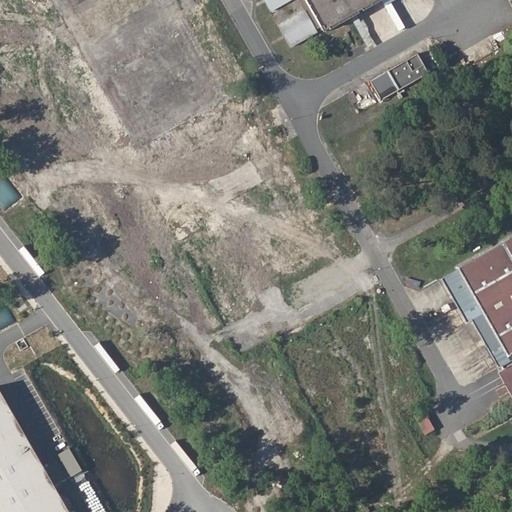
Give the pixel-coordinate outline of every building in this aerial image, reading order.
[(266,0),(272,11),(290,0),(266,0)] [(319,0),(334,27),(380,0),(319,0)] [(290,44),(317,33),(308,10),(280,21),(290,44)] [(418,53),(369,81),(380,100),(427,73),(418,53)] [(8,178),(0,185),(0,198),(7,206),(22,194),(8,178)] [(511,239),(442,279),(511,401),(511,239)] [(11,308),(0,313),(0,330),(18,322),(11,308)] [(69,511),(0,395),(0,511),(69,511)] [(71,446),(59,452),(71,475),(83,469),(71,446)]
